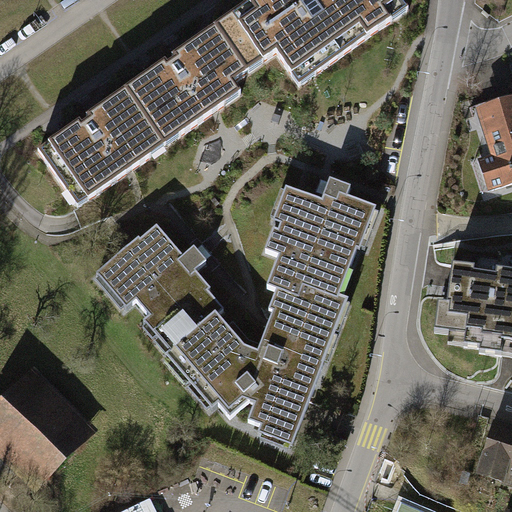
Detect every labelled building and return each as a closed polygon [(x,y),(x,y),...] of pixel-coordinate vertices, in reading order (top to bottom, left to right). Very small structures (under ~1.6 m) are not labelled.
[(252,0),(232,14),(264,61),(278,51),(300,83),(408,8),(402,0),(252,0)] [(167,61),(125,89),(165,146),(242,93),(234,81),(264,61),(232,14),(180,51),(172,56),(174,59),(168,63),(167,61)] [(165,146),(125,89),(95,111),(87,116),(89,119),(83,123),(81,120),(38,150),(78,207),(165,146)] [(511,185),(511,103),(481,114),(496,160),(482,164),(491,192),(511,185)] [(262,252),(267,254),(276,258),(264,289),(273,292),(265,312),(277,316),(262,358),(241,350),(214,318),(220,313),(204,294),(207,292),(192,273),(202,262),(190,249),(179,258),(153,228),(100,272),(128,306),(133,303),(147,320),(171,349),(167,352),(226,420),(245,404),(251,406),(245,424),(291,442),(304,408),(321,364),(313,361),(337,298),(327,294),(338,267),(345,271),(351,257),(355,247),(349,245),(364,206),(344,198),(347,189),(327,181),(319,203),(290,192),(275,233),(270,231),(262,252)] [(494,256),(449,250),(446,276),(443,296),(433,295),(428,337),(441,339),(440,349),(511,358),(511,251),(495,250),(494,256)] [(23,383),(0,405),(0,438),(40,479),(79,440),(23,383)] [(511,426),(494,421),(477,475),(511,486),(511,426)] [(156,511),(151,502),(131,511),(156,511)]
